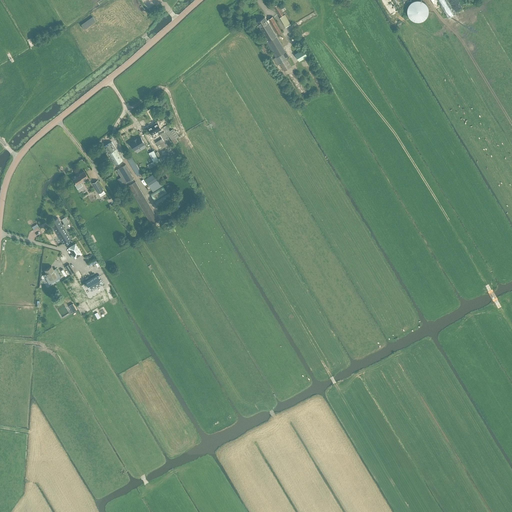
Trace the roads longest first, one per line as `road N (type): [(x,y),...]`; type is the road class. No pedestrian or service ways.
road 1 (track): [(129,110),(157,87),(168,92),(191,148),(409,511)]
road 2 (track): [(511,327),(397,137),(325,45),(306,34),(287,45)]
road 3 (tertiary): [(0,219),(7,178),(30,144),(199,0)]
road 4 (track): [(511,124),(461,39),(426,0)]
